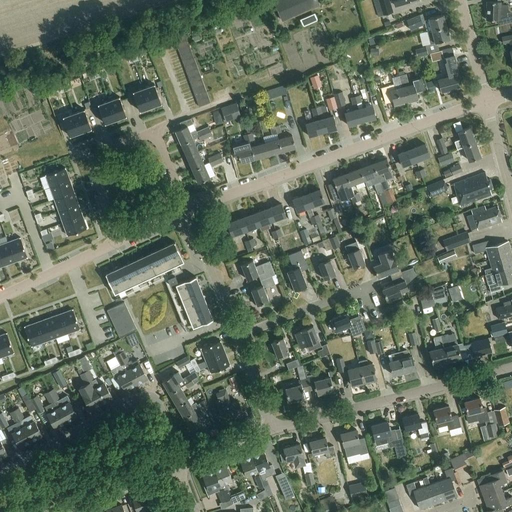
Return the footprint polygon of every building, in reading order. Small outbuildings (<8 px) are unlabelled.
[(283,20),(319,5),(317,0),(277,0),(274,1),(283,20)] [(406,1),(410,0),(374,0),(379,17),(393,13),(389,0),(393,0),(396,6),(407,3),(406,1)] [(502,5),(502,1),(487,1),(486,18),(498,19),(499,23),(511,20),(511,12),(509,12),(509,5),(502,5)] [(423,13),(407,20),(411,28),(424,23),(425,22),(425,21),(423,13)] [(427,31),(447,26),(444,14),(429,18),(429,20),(425,21),(425,22),(427,31)] [(450,39),(447,26),(427,31),(431,44),(426,45),(426,47),(416,49),(417,56),(440,51),(438,42),(450,39)] [(176,43),(187,39),(185,33),(174,37),(176,43)] [(511,59),(511,33),(501,36),(502,43),(508,42),(511,59)] [(187,39),(176,43),(178,48),(189,44),(187,39)] [(189,44),(178,48),(180,54),(192,50),(189,44)] [(445,49),(446,55),(457,54),(456,47),(445,49)] [(192,50),(180,54),(182,60),(194,56),(192,50)] [(460,75),(456,63),(454,55),(443,58),(446,66),(445,66),(447,72),(450,71),(452,76),(438,79),(442,91),(459,86),(456,76),(460,75)] [(194,56),(182,60),(185,66),(196,61),(194,56)] [(196,61),(185,66),(187,71),(198,67),(196,61)] [(198,67),(187,71),(189,77),(200,73),(198,67)] [(94,71),(88,73),(91,80),(97,78),(94,72),(94,71)] [(200,73),(189,77),(191,83),(202,79),(200,73)] [(366,74),(371,95),(377,94),(372,73),(366,74)] [(407,74),(400,76),(399,76),(406,101),(411,99),(412,102),(418,100),(418,98),(418,97),(417,91),(425,89),(422,77),(413,80),(414,83),(410,84),(407,74)] [(390,90),(394,104),(395,106),(402,104),(401,102),(406,101),(399,76),(392,77),(395,88),(390,90)] [(202,79),(191,83),(193,89),(204,84),(202,79)] [(434,80),(426,82),(428,91),(436,89),(434,80)] [(144,88),(151,107),(162,103),(155,84),(144,88)] [(204,84),(193,89),(195,94),(206,90),(204,84)] [(53,102),(63,100),(60,88),(51,90),(53,102)] [(140,111),(151,107),(144,88),(133,92),(140,111)] [(275,97),(272,89),(266,91),(269,99),(275,97)] [(206,90),(195,94),(197,100),(209,96),(206,90)] [(335,94),(338,106),(346,104),(343,92),(335,94)] [(327,96),(330,109),(338,106),(335,94),(327,96)] [(361,95),(356,97),(358,103),(360,109),(359,109),(363,121),(376,117),(373,105),(364,108),(362,102),(363,102),(361,95)] [(209,96),(197,100),(199,106),(211,102),(209,96)] [(120,97),(109,100),(116,119),(127,115),(120,97)] [(109,100),(98,104),(105,123),(116,119),(109,100)] [(222,108),(227,122),(241,117),(236,102),(222,108)] [(85,109),(74,113),(81,132),(92,128),(85,109)] [(349,125),(363,121),(359,109),(346,113),(349,125)] [(74,113),(63,117),(70,136),(81,132),(74,113)] [(320,120),(323,132),(337,128),(334,116),(320,120)] [(203,129),(198,131),(197,130),(191,132),(188,126),(194,124),(192,118),(181,122),(183,127),(176,130),(182,143),(199,136),(199,137),(201,140),(207,137),(203,129)] [(310,136),(323,132),(320,120),(306,124),(310,136)] [(209,126),(203,129),(207,137),(213,135),(209,126)] [(459,131),(461,139),(455,141),(458,148),(464,146),(475,142),(470,127),(459,131)] [(279,139),(282,151),(296,147),(292,135),(279,139)] [(194,139),(199,137),(199,136),(182,143),(188,156),(199,151),(194,139)] [(437,140),(442,154),(448,152),(443,137),(437,140)] [(279,139),(265,142),(269,154),(282,151),(279,139)] [(240,155),(241,162),(255,158),(252,146),(250,140),(246,142),(233,145),(236,156),(240,155)] [(265,142),(252,146),(255,158),(269,154),(265,142)] [(481,157),(475,142),(464,146),(469,161),(481,157)] [(412,149),(416,161),(430,156),(425,144),(412,149)] [(402,166),(416,161),(412,149),(398,154),(402,166)] [(193,169),(204,164),(199,151),(188,156),(193,169)] [(209,157),(210,162),(222,156),(221,152),(209,157)] [(452,152),(438,157),(442,166),(455,161),(452,152)] [(222,156),(210,162),(212,166),(224,160),(222,156)] [(387,158),(373,163),(378,175),(384,173),(387,180),(394,177),(391,170),(387,158)] [(364,180),(378,175),(373,163),(360,168),(364,180)] [(204,164),(193,169),(199,182),(210,177),(204,164)] [(460,164),(450,168),(453,175),(463,171),(460,164)] [(59,170),(45,175),(50,187),(70,180),(66,168),(66,167),(59,170)] [(352,185),(355,195),(358,201),(362,200),(360,193),(359,189),(366,186),(364,180),(360,168),(347,173),(352,185)] [(338,190),(352,185),(347,173),(333,178),(338,190)] [(490,189),(492,188),(490,179),(487,180),(484,173),(453,185),(460,208),(491,195),(490,189)] [(444,179),(426,186),(431,197),(449,190),(444,179)] [(70,180),(50,187),(54,199),(74,192),(70,180)] [(307,194),(311,206),(325,201),(320,189),(307,194)] [(384,191),(379,193),(383,204),(388,202),(386,196),(384,191)] [(74,192),(54,199),(58,211),(78,204),(74,192)] [(298,211),(307,208),(313,224),(317,223),(315,216),(311,206),(307,194),(293,199),(298,211)] [(393,194),(386,196),(388,202),(395,200),(393,194)] [(352,203),(358,201),(355,195),(351,196),(351,197),(349,197),(352,203)] [(268,208),(273,220),(286,215),(282,203),(268,208)] [(78,204),(58,211),(62,223),(83,215),(78,204)] [(478,230),(502,221),(497,206),(486,210),(485,207),(472,211),(478,230)] [(328,210),(331,219),(332,219),(333,222),(338,220),(334,207),(328,210)] [(268,208),(255,213),(259,225),(273,220),(268,208)] [(255,213),(241,219),(246,230),(259,225),(255,213)] [(319,214),(315,216),(317,223),(321,234),(325,232),(319,214)] [(83,215),(62,223),(67,235),(87,228),(83,215)] [(232,236),(246,230),(241,219),(228,224),(232,236)] [(352,228),(356,239),(362,236),(358,225),(352,228)] [(305,244),(311,241),(307,229),(300,231),(305,244)] [(467,231),(449,238),(443,240),(447,250),(453,248),(471,241),(467,231)] [(293,235),(295,241),(301,238),(299,232),(293,235)] [(6,236),(0,238),(0,255),(4,266),(16,261),(8,241),(6,236)] [(21,236),(8,241),(16,261),(28,257),(21,236)] [(329,238),(333,249),(341,246),(337,236),(329,238)] [(333,248),(329,238),(323,240),(326,250),(333,248)] [(161,247),(170,267),(184,260),(175,241),(161,247)] [(360,248),(357,241),(345,245),(348,252),(354,268),(366,263),(360,248)] [(487,250),(490,260),(511,254),(508,242),(490,246),(489,241),(472,246),(475,254),(487,250)] [(156,273),(170,267),(161,247),(148,253),(156,273)] [(400,269),(392,249),(379,254),(382,262),(373,266),(378,278),(390,273),(392,279),(402,275),(401,272),(402,271),(401,269),(400,269)] [(455,250),(438,257),(440,263),(457,256),(455,250)] [(301,270),(300,267),(298,262),(301,260),(298,251),(289,255),(294,269),(288,271),(292,281),(289,283),(292,290),(295,289),(295,290),(307,285),(301,270)] [(148,253),(134,259),(143,279),(156,273),(148,253)] [(511,267),(511,257),(511,254),(490,260),(492,268),(485,270),(486,275),(493,273),(511,267)] [(143,279),(134,259),(120,265),(129,285),(143,279)] [(253,259),(241,264),(242,265),(240,266),(243,273),(244,273),(247,279),(258,275),(260,280),(272,276),(275,275),(270,261),(256,266),(253,259)] [(324,279),(336,274),(330,259),(318,264),(324,279)] [(129,285),(120,265),(106,271),(115,291),(129,285)] [(511,267),(493,273),(496,283),(489,285),(491,293),(502,290),(501,284),(511,281),(511,267)] [(402,295),(401,293),(410,289),(408,285),(412,280),(408,269),(402,272),(402,271),(401,272),(402,275),(392,279),(394,284),(382,289),(387,300),(402,295)] [(173,277),(176,283),(184,280),(181,274),(173,277)] [(182,298),(202,290),(197,276),(178,283),(177,284),(177,285),(182,298)] [(257,305),(269,300),(264,288),(275,284),(272,276),(260,280),(262,285),(251,289),(254,296),(252,297),(255,304),(256,303),(257,305)] [(458,285),(449,288),(453,302),(463,299),(458,285)] [(188,312),(208,304),(202,290),(182,298),(188,312)] [(445,290),(434,293),(436,300),(446,297),(445,290)] [(420,296),(421,302),(434,299),(432,293),(420,296)] [(434,299),(421,302),(423,308),(435,305),(434,299)] [(499,320),(511,316),(511,301),(504,304),(505,307),(496,309),(499,320)] [(109,310),(121,337),(137,329),(125,302),(109,310)] [(214,319),(208,304),(188,312),(194,327),(214,319)] [(73,309),(61,314),(68,333),(80,329),(73,309)] [(353,336),(361,333),(356,320),(351,322),(348,313),(330,319),(335,332),(349,326),(353,336)] [(61,314),(49,318),(56,337),(68,333),(61,314)] [(49,318),(37,322),(44,342),(56,337),(49,318)] [(505,321),(491,325),(494,337),(508,333),(505,321)] [(37,322),(25,327),(32,346),(44,342),(37,322)] [(301,348),(307,345),(307,346),(309,349),(321,344),(319,341),(314,326),(301,330),(302,331),(295,334),(301,348)] [(409,334),(412,346),(419,344),(416,332),(409,334)] [(8,333),(0,335),(0,351),(2,357),(14,352),(8,333)] [(462,357),(458,344),(455,333),(448,335),(448,334),(443,335),(445,344),(443,345),(447,361),(462,357)] [(433,365),(447,361),(443,345),(445,344),(443,335),(434,338),(436,346),(437,346),(437,349),(430,351),(433,365)] [(277,357),(289,353),(283,337),(271,342),(277,357)] [(489,338),(471,343),(475,357),(493,352),(489,338)] [(374,340),(377,352),(378,354),(385,352),(382,340),(376,342),(375,339),(374,340)] [(221,340),(200,348),(205,360),(225,352),(221,340)] [(377,352),(374,340),(367,341),(370,354),(377,352)] [(319,350),(321,357),(330,353),(327,344),(322,346),(323,349),(319,350)] [(71,346),(67,348),(68,352),(70,356),(75,354),(74,350),(73,350),(71,346)] [(399,352),(404,372),(415,369),(412,355),(409,356),(407,349),(399,352)] [(120,353),(137,384),(148,378),(140,364),(136,367),(132,360),(131,360),(125,351),(120,353)] [(225,352),(205,360),(210,373),(230,365),(225,352)] [(404,372),(399,352),(392,354),(393,360),(389,361),(393,375),(404,372)] [(137,384),(120,353),(116,356),(121,365),(111,370),(117,379),(119,378),(126,390),(137,384)] [(177,362),(180,368),(190,362),(187,356),(177,362)] [(336,359),(339,372),(346,370),(343,357),(336,359)] [(298,359),(287,363),(289,370),(301,365),(298,359)] [(373,363),(369,364),(368,359),(360,361),(361,366),(360,366),(364,382),(377,379),(373,363)] [(86,365),(82,367),(101,403),(113,397),(105,383),(100,386),(97,380),(96,380),(90,370),(89,370),(86,365)] [(352,385),(364,382),(360,366),(348,370),(352,385)] [(80,389),(83,395),(90,409),(101,403),(82,367),(78,369),(86,385),(80,389)] [(59,370),(54,373),(57,380),(63,377),(59,370)] [(173,375),(162,381),(170,394),(180,387),(186,384),(196,378),(194,374),(184,380),(179,371),(173,375)] [(307,378),(310,390),(316,388),(318,394),(334,390),(331,377),(318,380),(316,376),(307,378)] [(199,382),(196,378),(186,384),(189,388),(199,382)] [(304,391),(310,390),(307,378),(298,380),(299,385),(285,388),(289,401),(305,397),(304,391)] [(283,390),(280,382),(274,384),(276,392),(283,390)] [(31,399),(24,385),(19,388),(23,396),(22,397),(30,411),(36,408),(31,399)] [(177,406),(188,399),(180,387),(170,394),(177,406)] [(50,391),(66,422),(77,416),(70,402),(65,405),(63,401),(61,402),(60,400),(61,399),(55,388),(50,391)] [(216,393),(219,400),(217,401),(220,409),(224,408),(228,418),(243,413),(239,401),(231,404),(226,390),(216,393)] [(46,393),(51,404),(45,407),(49,414),(48,414),(55,428),(66,422),(50,391),(46,393)] [(31,399),(36,408),(39,412),(44,409),(42,406),(44,405),(39,395),(31,399)] [(192,397),(188,399),(177,406),(184,418),(206,404),(204,400),(196,405),(192,397)] [(469,423),(479,420),(479,421),(489,419),(486,407),(482,408),(479,397),(464,401),(468,414),(466,414),(469,423)] [(206,404),(184,418),(192,430),(202,424),(198,417),(204,414),(203,412),(209,408),(206,404)] [(452,417),(450,406),(434,410),(438,427),(448,425),(449,430),(453,429),(455,435),(463,433),(461,427),(461,426),(459,415),(452,417)] [(495,410),(499,426),(510,423),(506,407),(495,410)] [(15,410),(31,441),(42,435),(35,421),(29,424),(20,408),(15,410)] [(11,413),(16,423),(15,424),(18,430),(12,433),(20,447),(31,441),(15,410),(11,413)] [(3,412),(0,413),(0,423),(3,428),(9,425),(3,412)] [(419,434),(429,432),(426,422),(421,423),(418,414),(402,418),(406,430),(417,427),(419,434)] [(391,448),(395,447),(398,457),(408,455),(402,438),(397,439),(395,430),(389,432),(387,422),(371,426),(376,445),(388,442),(388,443),(390,442),(391,448)] [(487,425),(490,437),(499,435),(496,422),(487,425)] [(356,430),(340,434),(344,447),(344,446),(347,457),(360,453),(360,454),(368,453),(367,448),(364,438),(358,440),(356,430)] [(326,458),(336,456),(333,445),(328,447),(325,438),(310,442),(313,454),(325,451),(326,458)] [(300,444),(284,448),(285,454),(281,455),(282,462),(287,461),(295,459),(298,461),(299,465),(305,464),(303,457),(300,444)] [(470,462),(469,459),(478,455),(476,448),(453,457),(457,467),(470,462)] [(263,451),(252,455),(257,470),(258,470),(260,475),(259,475),(264,487),(269,484),(265,473),(263,468),(269,466),(263,451)] [(245,475),(257,470),(252,455),(240,460),(245,475)] [(509,460),(502,463),(505,469),(511,466),(509,460)] [(230,499),(231,499),(225,483),(231,480),(225,465),(214,469),(222,489),(219,490),(221,495),(228,493),(230,499)] [(438,481),(445,500),(457,496),(452,481),(457,479),(452,467),(444,470),(447,478),(438,481)] [(222,489),(214,469),(202,474),(204,481),(201,482),(207,497),(208,497),(207,495),(216,492),(220,503),(230,499),(228,493),(221,495),(219,490),(222,489)] [(480,485),(485,498),(502,491),(500,484),(507,481),(503,470),(491,474),(493,480),(480,485)] [(313,471),(305,473),(308,484),(316,482),(313,471)] [(388,471),(382,472),(384,481),(390,479),(388,471)] [(260,488),(264,487),(259,475),(255,477),(260,488)] [(423,478),(426,486),(433,505),(445,500),(438,481),(430,485),(427,477),(423,478)] [(289,482),(281,486),(286,498),(294,494),(289,482)] [(365,482),(350,485),(352,496),(367,492),(365,482)] [(421,510),(433,505),(426,486),(417,490),(414,482),(406,485),(411,496),(415,495),(421,510)] [(386,497),(398,493),(395,488),(384,492),(386,497)] [(265,489),(257,494),(260,500),(269,495),(265,489)] [(489,511),(501,506),(511,502),(511,496),(505,499),(502,491),(485,498),(489,511)] [(398,493),(386,497),(388,503),(400,499),(398,493)] [(144,507),(145,511),(152,511),(149,505),(151,504),(148,495),(133,500),(137,510),(144,507)] [(322,511),(328,511),(339,508),(334,495),(320,500),(322,511)] [(400,499),(388,503),(390,509),(402,505),(400,499)]
